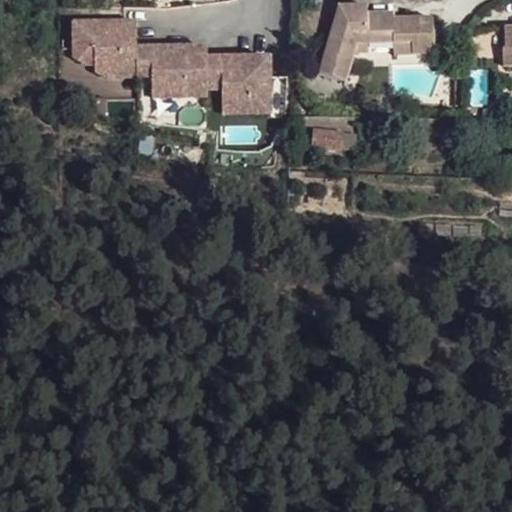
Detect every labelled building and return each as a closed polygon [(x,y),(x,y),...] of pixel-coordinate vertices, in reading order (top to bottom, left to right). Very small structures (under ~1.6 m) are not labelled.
[(339,7),(319,73),(346,81),(354,55),(356,45),(367,45),(393,44),(411,43),(412,56),(434,54),(432,19),(393,20),(392,14),(367,15),(367,7),(339,7)] [(137,48),(136,23),(74,24),(74,60),(84,64),(96,65),(96,71),(107,76),(137,76),(137,48)] [(511,31),(502,32),(503,54),(501,54),(502,69),(511,68),(511,31)] [(393,44),(393,56),(412,56),(411,43),(393,44)] [(356,45),(354,55),(368,54),(367,45),(356,45)] [(207,47),(137,48),(137,76),(152,75),(152,95),(180,95),(208,95),(208,88),(208,58),(207,47)] [(270,58),(208,58),(208,88),(223,88),(223,111),(270,111),(270,58)] [(455,80),(455,93),(465,93),(465,81),(455,80)] [(455,93),(456,105),(465,106),(465,93),(455,93)] [(511,104),(490,104),(489,118),(511,119),(511,104)] [(315,132),(314,147),(339,149),(341,134),(315,132)] [(341,134),(339,149),(355,151),(357,136),(341,134)]
